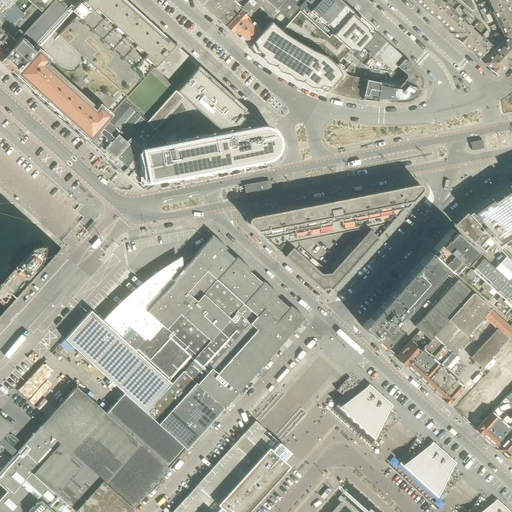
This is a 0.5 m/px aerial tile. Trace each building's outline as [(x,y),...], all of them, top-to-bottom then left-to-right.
[(10,49),(0,59),(0,61),(14,74),(38,47),(53,30),(69,13),(55,0),(53,0),(23,34),(14,44),(10,49)] [(27,0),(31,3),(13,24),(23,34),(53,0),(27,0)] [(38,47),(14,74),(15,75),(14,75),(25,85),(26,85),(31,90),(36,94),(47,104),(57,113),(67,123),(78,132),(86,139),(87,140),(88,141),(92,136),(112,114),(123,102),(133,91),(174,46),(174,45),(163,35),(160,33),(152,25),(124,0),(80,0),(77,4),(69,13),(53,30),(38,47)] [(222,0),(204,0),(201,5),(202,6),(202,7),(205,10),(207,10),(210,12),(211,13),(222,0)] [(216,18),(232,0),(222,0),(211,13),(211,14),(211,15),(214,18),(216,18)] [(225,26),(248,0),(232,0),(216,18),(217,19),(220,22),(220,23),(223,26),(225,26)] [(232,32),(247,46),(262,30),(279,11),(277,8),(267,0),(248,0),(225,26),(232,32)] [(267,0),(277,8),(284,0),(267,0)] [(298,7),(304,0),(284,0),(277,8),(279,11),(288,19),(298,7)] [(319,0),(304,0),(298,7),(306,14),(319,0)] [(319,0),(306,14),(310,18),(314,21),(332,0),(319,0)] [(322,28),(343,5),(337,0),(332,0),(314,21),(319,26),(322,28)] [(414,0),(423,8),(430,0),(414,0)] [(432,16),(444,3),(444,1),(443,2),(441,0),(430,0),(423,8),(432,16)] [(492,12),(507,5),(509,5),(506,0),(487,0),(493,11),(491,11),(492,12)] [(442,24),(454,11),(444,1),(444,3),(433,16),(442,24)] [(331,34),(351,11),(343,5),(322,28),(330,35),(331,34)] [(511,16),(511,14),(507,5),(492,12),(497,23),(511,16)] [(351,11),(331,34),(349,51),(350,50),(357,51),(374,32),(369,28),(370,27),(358,17),(358,18),(351,11)] [(451,32),(462,20),(463,19),(454,11),(442,24),(451,32)] [(3,15),(0,19),(0,59),(10,49),(14,44),(23,34),(13,24),(3,15)] [(511,30),(511,16),(497,23),(502,34),(511,30)] [(459,42),(471,28),(462,20),(451,32),(450,33),(456,39),(459,42)] [(270,22),(248,46),(252,53),(260,57),(265,63),(273,66),(279,72),(287,74),(293,79),(301,81),(307,86),(316,88),(325,91),(343,72),(336,66),(324,55),(309,49),(295,41),(281,32),(270,22)] [(470,49),(481,37),(481,36),(471,28),(459,42),(463,45),(464,45),(469,50),(470,49)] [(498,40),(511,52),(511,30),(502,34),(494,33),(493,35),(496,39),(498,40)] [(362,64),(383,41),(374,32),(357,51),(353,56),(362,64)] [(470,49),(479,57),(489,46),(490,47),(494,43),(493,41),(491,43),(482,35),(481,36),(481,37),(470,49)] [(507,65),(511,59),(511,52),(498,40),(495,43),(494,43),(490,47),(493,50),(498,55),(497,56),(507,65)] [(380,71),(387,72),(390,69),(401,57),(383,41),(362,64),(363,65),(363,64),(368,68),(372,69),(380,71)] [(174,46),(154,68),(166,78),(186,56),(176,47),(174,45),(174,46)] [(507,65),(497,56),(498,55),(493,50),(490,47),(489,46),(479,57),(478,58),(489,68),(489,69),(497,76),(506,65),(507,65)] [(405,83),(419,89),(420,87),(420,83),(420,79),(419,75),(417,72),(415,69),(407,62),(403,59),(397,66),(406,75),(406,77),(402,81),(403,81),(405,83)] [(223,134),(143,149),(144,155),(149,181),(154,180),(168,177),(171,177),(192,173),(192,170),(209,167),(209,170),(217,168),(261,160),(263,160),(263,159),(269,158),(271,158),(271,157),(275,153),(276,152),(276,151),(278,145),(278,144),(276,138),(277,138),(276,137),(275,136),(274,135),(271,132),(270,131),(269,130),(268,129),(268,130),(264,127),(265,126),(264,126),(263,125),(262,125),(257,121),(258,120),(257,119),(256,119),(251,115),(252,114),(250,113),(249,115),(243,109),(244,108),(239,104),(237,102),(228,93),(225,91),(216,83),(214,81),(204,72),(202,70),(198,66),(197,66),(146,122),(154,130),(183,98),(223,134)] [(338,95),(347,97),(353,76),(348,75),(352,70),(348,66),(343,72),(325,91),(331,93),(338,95)] [(350,98),(363,100),(367,79),(353,76),(347,97),(350,98)] [(376,101),(378,101),(379,82),(379,81),(367,79),(363,100),(376,101)] [(379,82),(378,101),(389,102),(402,102),(405,101),(409,100),(412,98),(415,96),(417,93),(419,89),(405,83),(400,89),(397,85),(392,84),(379,82)] [(123,102),(88,141),(96,148),(111,162),(137,132),(145,122),(146,122),(135,111),(123,102)] [(137,132),(111,162),(121,171),(139,151),(148,141),(141,135),(137,132)] [(483,148),(482,141),(482,140),(470,143),(471,143),(472,150),(484,148),(483,148)] [(139,151),(121,171),(126,175),(126,176),(141,189),(155,180),(168,178),(163,151),(144,155),(143,155),(139,151)] [(267,191),(266,182),(244,186),(246,195),(267,191)] [(511,185),(511,183),(489,198),(467,214),(493,242),(496,246),(511,262),(511,185)] [(248,221),(249,224),(251,226),(326,294),(354,264),(418,193),(417,193),(420,190),(420,188),(420,187),(418,185),(417,185),(413,186),(413,185),(254,216),(254,217),(251,217),(248,219),(248,221)] [(78,206),(75,211),(83,218),(80,221),(87,228),(85,230),(88,232),(95,223),(103,215),(85,199),(78,206)] [(484,251),(493,242),(467,214),(466,213),(454,225),(484,251)] [(83,229),(77,237),(80,240),(87,233),(83,229)] [(473,269),(483,258),(451,230),(450,229),(429,252),(429,253),(449,271),(451,273),(460,264),(462,265),(465,261),(473,269)] [(64,339),(124,393),(183,447),(186,449),(196,438),(194,437),(197,434),(199,435),(208,425),(207,423),(209,420),(211,422),(212,420),(220,411),(219,410),(222,407),(223,408),(278,348),(303,320),(303,317),(290,306),(288,308),(276,296),(277,294),(263,281),(261,283),(249,272),(250,269),(236,257),(234,259),(225,250),(227,248),(214,237),(211,237),(196,254),(189,257),(167,270),(155,278),(144,286),(134,294),(124,304),(105,324),(91,311),(90,311),(64,339)] [(97,239),(91,246),(95,249),(101,242),(97,239)] [(449,271),(429,253),(361,327),(372,337),(384,347),(399,330),(394,325),(442,271),(446,274),(449,271)] [(476,274),(480,278),(491,266),(483,258),(473,269),(468,275),(470,277),(470,276),(472,278),(473,276),(473,277),(476,274)] [(484,290),(499,273),(491,266),(480,278),(484,282),(482,284),(480,286),(482,288),(484,290)] [(492,288),(496,292),(507,280),(499,273),(484,290),(485,291),(486,291),(488,293),(489,291),(492,288)] [(424,342),(426,345),(430,340),(448,320),(473,293),(458,279),(428,312),(415,326),(428,338),(424,342)] [(498,303),(500,304),(511,290),(511,285),(507,281),(507,280),(496,292),(500,296),(498,299),(496,301),(498,303)] [(508,303),(511,307),(511,306),(511,290),(500,304),(501,306),(502,305),(504,307),(505,305),(505,306),(508,303)] [(473,293),(448,320),(469,339),(472,341),(489,323),(496,329),(470,357),(481,367),(498,349),(511,333),(511,328),(510,326),(473,293)] [(448,320),(430,340),(439,347),(448,356),(451,359),(469,339),(448,320)] [(395,357),(406,367),(422,350),(414,343),(417,341),(416,340),(419,336),(416,334),(411,340),(410,339),(395,356),(396,357),(395,357)] [(406,367),(414,374),(422,366),(424,367),(431,359),(429,358),(439,347),(430,340),(426,345),(422,350),(406,367)] [(424,383),(439,366),(448,356),(439,347),(429,358),(431,359),(424,367),(422,366),(414,374),(424,383)] [(440,397),(455,381),(442,369),(451,359),(448,356),(439,366),(424,383),(440,397)] [(398,421),(386,410),(389,405),(387,403),(388,402),(373,389),(372,390),(370,388),(365,391),(349,376),(336,390),(342,396),(336,405),(375,441),(398,421)] [(455,381),(440,397),(442,399),(442,400),(448,405),(463,388),(455,381)] [(0,511),(129,511),(161,477),(168,469),(166,466),(183,447),(124,393),(106,413),(76,386),(55,409),(48,402),(39,412),(47,418),(40,426),(33,434),(17,451),(15,450),(17,448),(13,444),(12,446),(2,437),(11,427),(0,417),(0,485),(7,491),(0,498),(0,511)] [(493,445),(511,424),(511,415),(509,418),(506,415),(500,421),(498,420),(504,413),(497,407),(476,430),(476,431),(480,434),(481,435),(481,434),(493,445)] [(255,421),(172,511),(245,511),(288,465),(282,460),(283,460),(289,452),(255,421)] [(493,446),(506,458),(511,451),(511,424),(493,445),(493,446)] [(462,479),(450,468),(452,463),(450,461),(451,460),(437,446),(435,447),(433,445),(429,449),(417,438),(400,463),(439,498),(462,479)] [(508,511),(500,504),(499,505),(497,503),(492,506),(480,495),(468,511),(508,511)]
